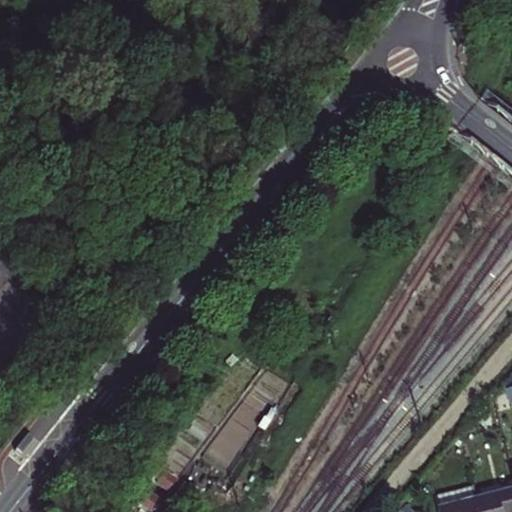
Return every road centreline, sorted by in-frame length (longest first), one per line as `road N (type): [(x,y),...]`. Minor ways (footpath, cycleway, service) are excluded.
road 1 (tertiary): [(314,138),(9,511)]
road 2 (track): [(511,365),(382,511)]
